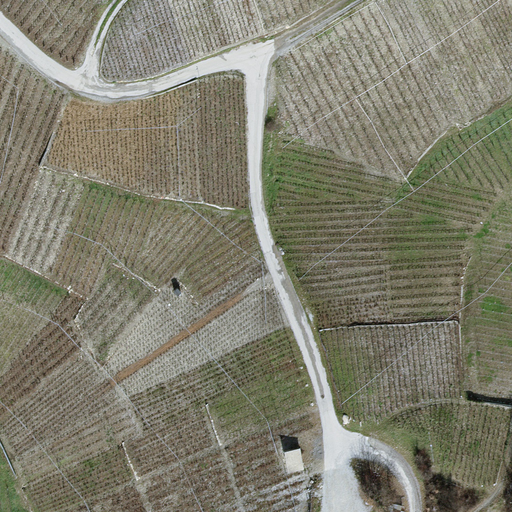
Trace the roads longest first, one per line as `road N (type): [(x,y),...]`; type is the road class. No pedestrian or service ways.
road 1 (unknown): [(241,56),(258,93),(258,225),(340,446)]
road 2 (unclassified): [(0,21),(60,73),(116,92),(241,56)]
road 3 (track): [(241,56),(349,0)]
